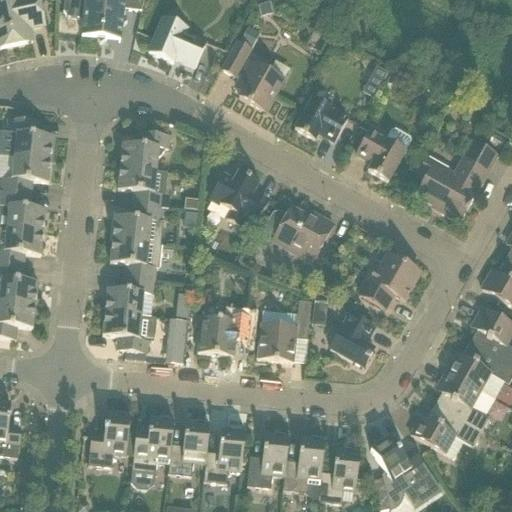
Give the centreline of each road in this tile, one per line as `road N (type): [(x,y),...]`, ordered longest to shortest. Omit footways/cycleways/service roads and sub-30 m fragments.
road 1 (residential): [(62,374),(341,413),(388,399),(466,268)]
road 2 (residential): [(93,99),(183,109),(466,268)]
road 3 (residential): [(62,374),(93,99)]
road 4 (residential): [(49,511),(62,374)]
